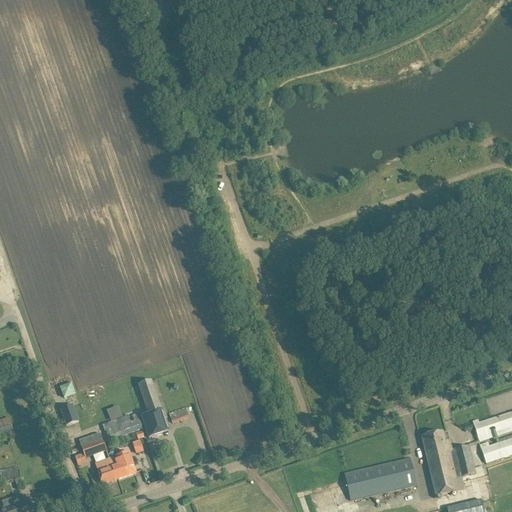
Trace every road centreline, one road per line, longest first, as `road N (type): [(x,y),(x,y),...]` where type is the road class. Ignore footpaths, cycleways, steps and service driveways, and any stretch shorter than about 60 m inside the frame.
road 1 (unclassified): [(103,511),(511,373)]
road 2 (unknown): [(90,511),(15,306),(0,298)]
